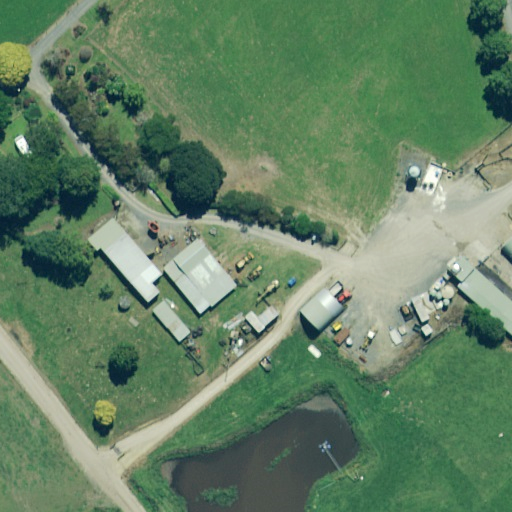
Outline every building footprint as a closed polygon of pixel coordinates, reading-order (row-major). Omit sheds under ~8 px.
[(154,265),(122,229),(101,248),(149,303),(160,293),(143,274),(154,265)] [(237,286),(199,240),(164,268),(202,315),(237,286)] [(511,301),(460,256),(448,270),(463,283),(459,288),(511,334),(511,301)] [(441,293),(441,294),(441,296),(442,297),(442,298),(443,299),(444,300),(445,301),(446,301),(448,302),(449,302),(450,302),(452,301),(453,301),(454,300),(455,299),(456,298),(456,297),(457,295),(457,294),(456,293),(456,291),(455,290),(455,289),(454,288),(453,287),(451,287),(450,286),(449,286),(447,287),(446,287),(445,288),(444,288),(443,289),(442,290),(442,292),(441,293)] [(343,307),(325,288),(301,312),(320,330),(343,307)] [(191,332),(164,302),(154,311),(180,342),(191,332)] [(432,302),(415,307),(419,322),(428,319),(427,315),(435,312),(432,302)] [(279,314),(272,306),(258,319),(252,312),(246,318),(259,333),(279,314)] [(431,324),(421,330),(426,339),(437,333),(431,324)]
